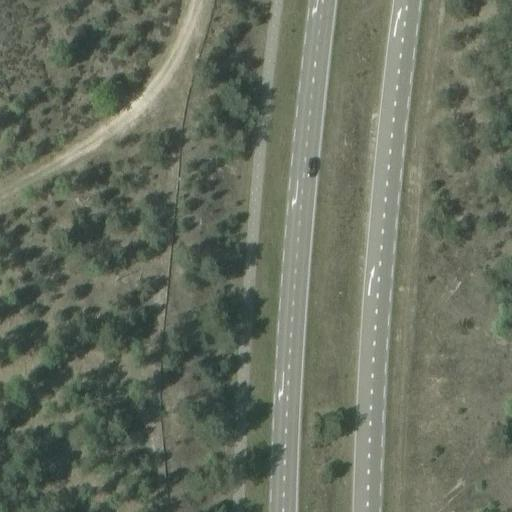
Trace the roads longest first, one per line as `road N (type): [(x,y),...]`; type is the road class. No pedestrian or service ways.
road 1 (primary): [(368,511),(374,326),(412,0)]
road 2 (primary): [(324,0),(295,259),(282,511)]
road 3 (track): [(0,193),(155,95),(177,64),(191,0)]
